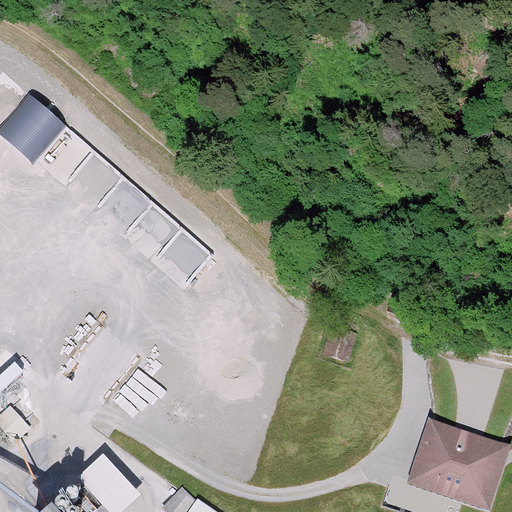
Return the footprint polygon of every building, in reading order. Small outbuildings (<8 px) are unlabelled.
[(37,90),(2,124),(65,188),(81,172),(88,179),(107,161),(37,90)] [(433,307),(395,292),(387,312),(426,327),(433,307)] [(317,357),(348,367),(363,320),(332,310),(317,357)] [(407,491),(477,511),(488,511),(507,449),(427,425),(407,491)] [(121,511),(140,493),(102,455),(75,481),(106,511),(121,511)] [(180,483),(165,504),(176,511),(181,511),(195,493),(180,483)] [(183,511),(224,511),(196,493),(183,511)]
